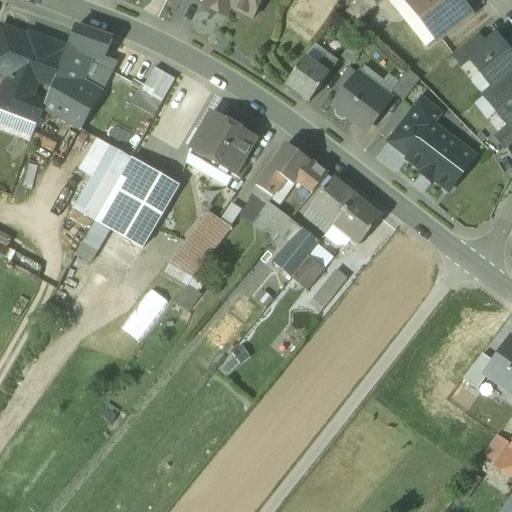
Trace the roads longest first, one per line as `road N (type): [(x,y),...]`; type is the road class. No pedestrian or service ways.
road 1 (residential): [(468,264),(292,124),(184,55),(54,0)]
road 2 (track): [(267,511),(468,264)]
road 3 (track): [(0,367),(63,250)]
